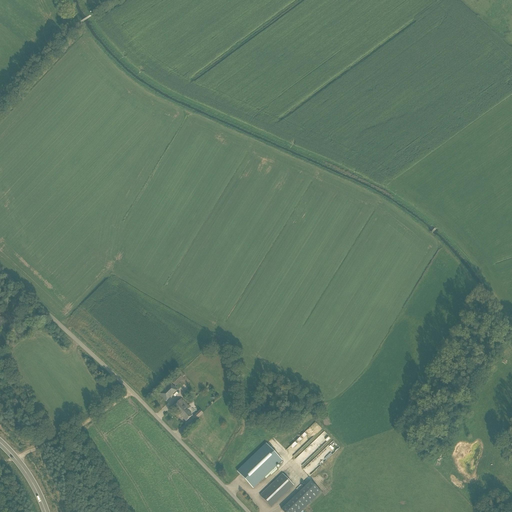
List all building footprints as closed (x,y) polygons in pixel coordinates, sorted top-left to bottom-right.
[(171,381),(175,386),(183,379),(182,378),(179,375),(178,374),(171,381)] [(169,383),(162,390),(158,394),(166,401),(169,398),(178,390),(171,383),(170,385),(169,383)] [(186,421),(190,418),(192,415),(187,410),(190,407),(181,398),(172,407),(186,421)] [(196,419),(197,418),(203,413),(200,410),(193,416),(196,419)] [(316,422),(293,443),(299,448),(321,428),(316,422)] [(321,447),(331,438),(325,431),(311,443),(309,441),(301,448),(309,456),(320,446),(321,447)] [(253,488),(257,485),(282,460),(266,444),(237,471),(253,488)] [(271,507),(275,503),(293,485),(282,473),(260,495),(271,507)] [(301,511),(322,492),(311,481),(281,510),(283,511),(301,511)]
